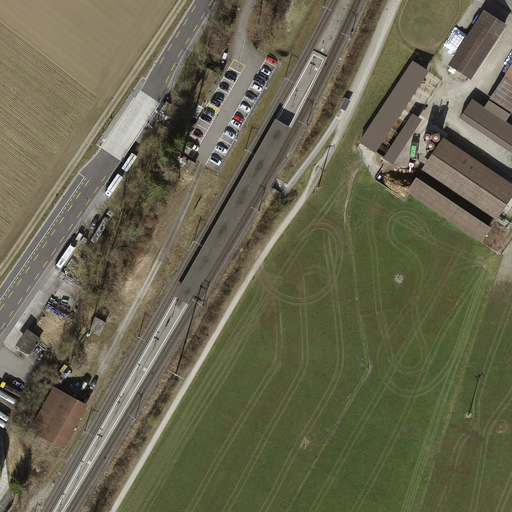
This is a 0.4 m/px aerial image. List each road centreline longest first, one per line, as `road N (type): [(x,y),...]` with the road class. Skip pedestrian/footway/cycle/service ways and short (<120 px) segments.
road 1 (track): [(400,0),(320,170),(114,511)]
road 2 (unclassified): [(0,318),(204,0)]
road 3 (track): [(183,0),(0,272)]
road 4 (track): [(75,398),(149,280),(202,163)]
road 5 (track): [(511,177),(449,133),(445,120),(511,46)]
